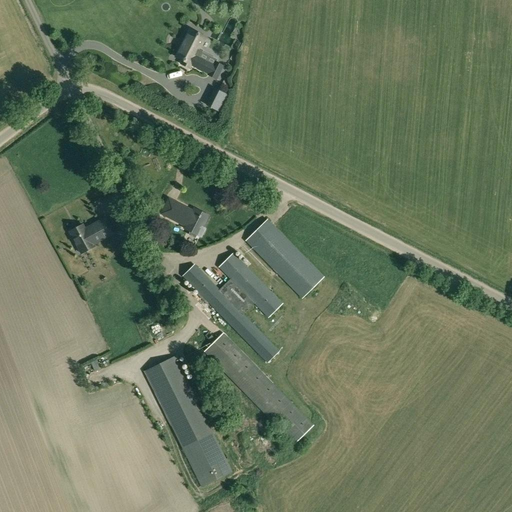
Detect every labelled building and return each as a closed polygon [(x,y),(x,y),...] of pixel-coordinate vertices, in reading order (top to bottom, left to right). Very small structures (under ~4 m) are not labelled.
[(211,73),(219,77),(225,65),(218,61),(216,64),(202,57),(203,54),(200,52),(207,37),(192,29),(179,55),(186,59),(185,62),(192,66),(194,63),(198,65),(197,66),(204,69),(204,68),(212,72),(211,73)] [(196,85),(192,96),(219,108),(223,97),(196,85)] [(169,199),(162,213),(186,226),(184,228),(201,237),(205,229),(203,227),(209,216),(194,209),(192,213),(189,211),(190,210),(169,199)] [(396,351),(268,220),(246,241),(302,298),(300,301),(303,304),(290,316),(368,395),(396,368),(388,359),(396,351)] [(72,230),(69,232),(71,234),(72,233),(78,243),(84,245),(87,250),(94,246),(92,243),(107,235),(100,221),(85,229),(83,225),(80,226),(78,225),(75,224),(73,226),(72,228),(72,230)] [(233,253),(218,267),(230,279),(268,318),(283,303),(233,253)] [(220,289),(195,264),(182,276),(267,363),(279,351),(244,314),(220,289)] [(254,304),(230,279),(220,289),(244,314),(254,304)] [(295,444),(313,425),(223,333),(205,352),(295,444)] [(231,470),(174,358),(146,372),(202,485),(231,470)]
